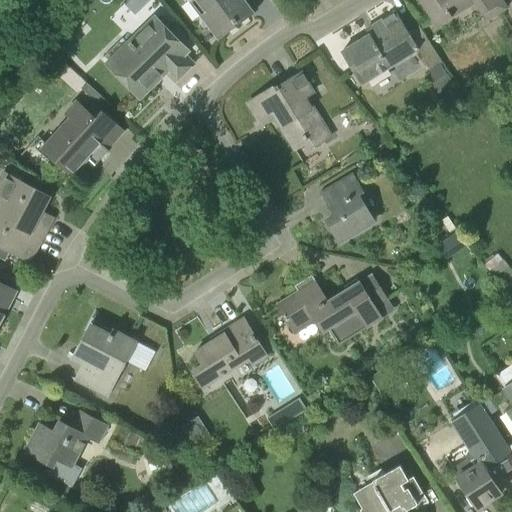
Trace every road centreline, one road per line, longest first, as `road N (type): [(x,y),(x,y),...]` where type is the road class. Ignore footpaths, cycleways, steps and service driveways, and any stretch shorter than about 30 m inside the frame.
road 1 (residential): [(60,266),(148,312),(168,310),(271,242),(208,118),(207,99)]
road 2 (residential): [(60,266),(172,120),(207,99)]
road 3 (residential): [(207,99),(215,84),(292,28),(321,29),(367,0)]
road 4 (residential): [(0,397),(60,266)]
